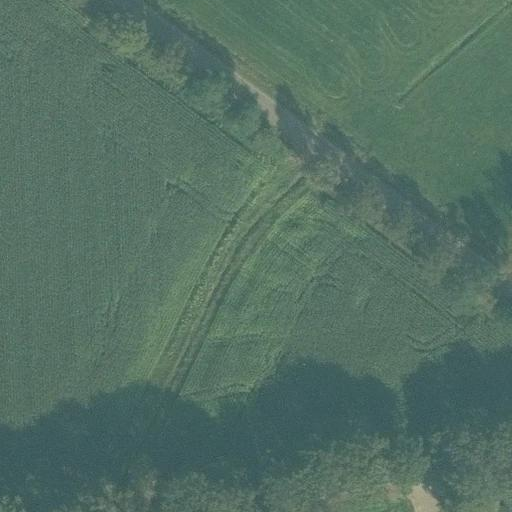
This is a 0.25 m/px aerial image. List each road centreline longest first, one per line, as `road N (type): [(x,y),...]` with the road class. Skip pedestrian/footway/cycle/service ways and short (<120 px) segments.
road 1 (tertiary): [(511,295),(117,0)]
road 2 (secondary): [(231,511),(511,453)]
